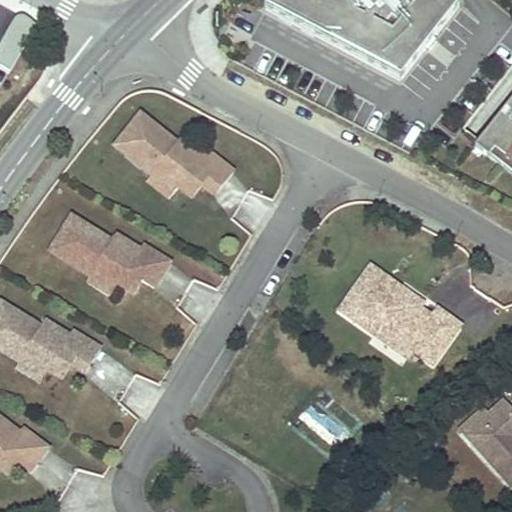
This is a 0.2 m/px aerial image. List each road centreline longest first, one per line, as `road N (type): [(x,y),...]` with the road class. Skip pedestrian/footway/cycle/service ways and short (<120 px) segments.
road 1 (residential): [(328,146),(161,424)]
road 2 (unclassified): [(119,38),(328,146)]
road 3 (unclassified): [(328,146),(511,248)]
road 4 (unclassified): [(119,38),(0,187)]
